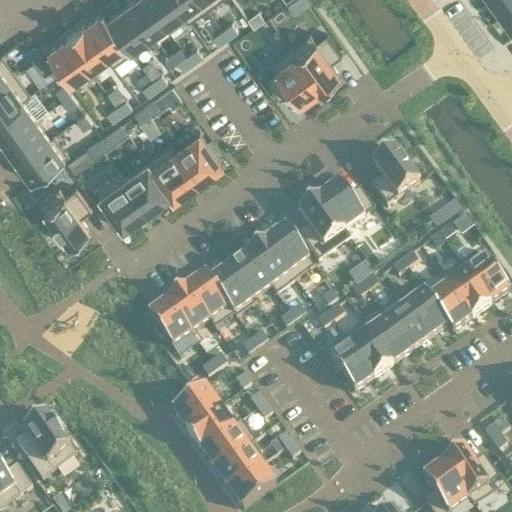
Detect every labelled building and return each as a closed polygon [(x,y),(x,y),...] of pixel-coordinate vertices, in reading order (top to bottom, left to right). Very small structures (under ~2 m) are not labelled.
[(148,0),(132,0),(125,5),(149,38),(167,26),(148,0)] [(175,0),(148,0),(167,26),(184,14),(184,13),(175,0)] [(175,0),(184,13),(184,14),(189,21),(208,8),(201,0),(175,0)] [(201,0),(208,8),(219,0),(201,0)] [(511,0),(491,0),(501,13),(511,5),(511,0)] [(108,18),(107,18),(131,51),(132,51),(149,38),(125,5),(108,18)] [(511,5),(501,13),(511,27),(511,5)] [(103,11),(84,24),(111,61),(110,62),(113,66),(132,52),(132,51),(131,51),(107,18),(108,18),(103,11)] [(232,22),(223,29),(228,38),(238,31),(232,22)] [(84,24),(67,36),(91,70),(90,71),(93,74),(110,62),(111,61),(84,24)] [(223,29),(213,36),(219,45),(228,38),(223,29)] [(310,33),(290,47),(321,90),(341,76),(332,62),(342,54),(327,33),(316,41),(310,33)] [(67,36),(48,50),(72,84),(90,71),(91,70),(67,36)] [(36,45),(27,51),(34,61),(43,55),(36,45)] [(276,70),(265,78),(280,99),(291,91),(300,104),(320,91),(321,90),(290,47),(270,62),(276,70)] [(197,48),(187,55),(193,63),(203,56),(197,48)] [(2,53),(0,54),(0,85),(17,73),(2,53)] [(43,55),(34,61),(41,71),(50,65),(43,55)] [(187,55),(178,62),(184,70),(193,63),(187,55)] [(0,85),(0,114),(23,98),(24,99),(32,94),(17,73),(0,85)] [(162,74),(152,81),(158,89),(168,82),(162,74)] [(152,81),(143,88),(148,96),(158,89),(152,81)] [(64,84),(56,90),(63,100),(71,94),(64,84)] [(71,94),(63,100),(70,109),(78,103),(71,94)] [(23,98),(0,114),(0,136),(4,142),(37,118),(24,99),(23,98)] [(127,99),(117,106),(123,114),(132,107),(127,99)] [(154,99),(144,106),(150,114),(160,107),(154,99)] [(117,106),(107,113),(113,121),(123,114),(117,106)] [(144,106),(134,113),(140,121),(150,114),(144,106)] [(85,113),(77,119),(84,129),(92,123),(85,113)] [(37,118),(4,142),(18,161),(51,137),(51,136),(37,118)] [(176,148),(175,149),(199,183),(201,182),(200,182),(222,166),(222,167),(224,165),(223,163),(222,163),(201,134),(202,133),(200,131),(198,133),(176,148)] [(106,133),(97,140),(103,148),(112,141),(106,133)] [(51,137),(18,161),(33,181),(70,155),(55,134),(51,136),(51,137)] [(97,140),(87,147),(88,148),(93,155),(103,148),(97,140)] [(171,141),(145,159),(147,162),(147,163),(148,162),(172,195),(171,195),(173,198),(174,201),(177,199),(198,183),(198,184),(199,183),(175,149),(176,148),(171,141)] [(88,148),(77,155),(83,163),(93,156),(93,155),(88,148)] [(383,179),(372,187),(387,209),(420,186),(417,182),(420,180),(413,170),(410,172),(395,151),(373,166),(383,179)] [(126,178),(124,179),(148,212),(150,211),(149,211),(171,195),(172,195),(148,162),(147,163),(126,178)] [(120,170),(94,188),(100,196),(99,196),(101,198),(122,227),(123,230),(126,228),(147,213),(148,212),(124,179),(126,178),(125,177),(125,178),(120,170)] [(321,199),(320,199),(345,235),(346,234),(365,220),(376,213),(361,191),(350,199),(340,185),(321,199)] [(59,187),(38,202),(47,214),(43,216),(51,226),(54,224),(69,245),(90,230),(81,217),(92,209),(76,187),(65,195),(59,187)] [(309,228),(298,235),(319,265),(352,242),(346,234),(345,235),(320,199),(299,214),(309,228)] [(439,215),(429,222),(436,231),(446,224),(439,215)] [(286,229),(267,243),(296,284),(316,270),(286,229)] [(450,229),(440,236),(446,244),(456,237),(450,229)] [(440,236),(431,243),(436,251),(446,244),(440,236)] [(267,243),(248,256),(248,257),(272,290),(271,290),(277,298),(296,284),(267,243)] [(481,253),(462,266),(491,307),(511,293),(502,282),(506,280),(498,270),(495,272),(481,253)] [(413,256),(403,263),(409,271),(418,264),(413,256)] [(248,257),(230,270),(254,303),(254,302),(271,290),(272,290),(248,257)] [(403,263),(393,269),(399,278),(409,271),(403,263)] [(443,280),(448,288),(449,288),(473,321),(492,308),(491,307),(462,266),(443,280)] [(211,283),(235,318),(237,321),(257,306),(254,302),(254,303),(230,270),(211,283)] [(206,276),(187,290),(211,323),(210,324),(215,332),(235,318),(211,283),(206,276)] [(372,278),(363,285),(369,293),(378,286),(372,278)] [(363,285),(353,292),(359,300),(369,293),(363,285)] [(431,301),(430,301),(449,327),(448,328),(453,334),(454,334),(473,321),(449,288),(448,288),(431,301)] [(187,290),(168,303),(192,337),(210,324),(211,323),(187,290)] [(332,294),(322,301),(328,309),(338,302),(332,294)] [(408,307),(407,308),(430,341),(448,328),(449,327),(430,301),(431,301),(426,294),(408,307)] [(382,313),(382,314),(384,318),(385,317),(412,354),(430,341),(407,308),(408,307),(402,299),(401,300),(382,313)] [(168,303),(149,317),(157,329),(154,331),(161,341),(165,339),(173,351),(192,337),(168,303)] [(300,308),(290,315),(296,324),(306,317),(300,308)] [(338,309),(328,316),(334,324),(344,317),(338,309)] [(290,315),(281,322),(287,331),(296,324),(290,315)] [(328,316),(319,323),(325,331),(334,324),(328,316)] [(368,330),(367,330),(393,367),(412,354),(385,317),(384,318),(368,330)] [(364,326),(345,340),(375,381),(394,368),(393,367),(367,330),(368,330),(365,326),(364,326)] [(263,335),(253,342),(259,350),(269,343),(263,335)] [(345,340),(326,353),(355,394),(375,381),(345,340)] [(253,342),(243,349),(249,357),(259,350),(253,342)] [(222,358),(212,365),(218,373),(228,366),(222,358)] [(212,365),(203,372),(208,380),(218,373),(212,365)] [(245,377),(237,383),(244,393),(252,387),(245,377)] [(206,390),(173,413),(187,433),(220,410),(206,390)] [(259,397),(251,402),(258,412),(266,407),(259,397)] [(266,407),(258,412),(266,423),(274,417),(266,407)] [(220,410),(187,433),(201,453),(234,429),(220,410)] [(46,415),(23,432),(37,450),(25,458),(43,482),(77,458),(66,443),(67,443),(64,439),(67,437),(58,424),(55,426),(52,422),(46,415)] [(493,428),(485,433),(493,444),(501,438),(493,428)] [(234,429),(201,453),(215,473),(248,449),(234,429)] [(287,436),(279,442),(286,452),(294,446),(287,436)] [(501,438),(493,444),(500,454),(508,448),(501,438)] [(294,446),(286,452),(293,462),(301,456),(294,446)] [(248,449),(215,473),(229,492),(262,468),(248,449)] [(464,450),(444,465),(469,500),(468,501),(474,509),(495,493),(489,485),(500,478),(485,457),(474,464),(464,450)] [(0,467),(0,511),(33,489),(15,465),(4,473),(0,467)] [(433,493),(422,501),(429,511),(452,511),(468,501),(469,500),(444,465),(424,480),(433,493)] [(262,468),(229,492),(243,511),(244,511),(277,489),(262,468)]
